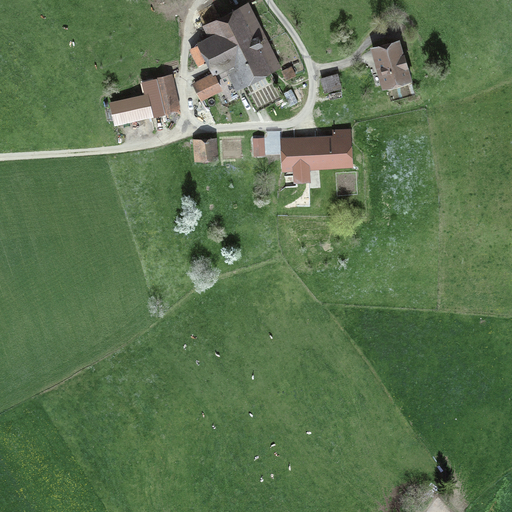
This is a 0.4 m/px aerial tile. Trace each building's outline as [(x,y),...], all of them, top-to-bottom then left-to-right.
[(215,73),(195,83),(202,98),(220,90),(215,78),(234,69),(239,80),(278,62),(251,4),(205,26),(211,37),(200,42),(202,45),(191,50),(199,65),(209,61),(215,73)] [(403,69),(407,68),(401,43),(370,51),(375,70),(373,71),(374,76),(376,75),(379,86),(384,84),(385,85),(406,79),(403,69)] [(283,73),(286,80),(295,75),(292,68),(283,73)] [(340,88),(336,75),(322,79),(325,92),(340,88)] [(169,76),(155,80),(158,91),(163,112),(177,109),(169,76)] [(190,107),(198,105),(194,92),(187,94),(190,107)] [(135,104),(124,108),(127,117),(138,112),(135,104)] [(317,143),(316,137),(281,139),(283,169),(294,168),(295,180),(308,179),(307,168),(315,167),(315,161),(348,160),(347,142),(352,141),(351,128),(332,129),(333,142),(317,143)] [(265,154),(264,137),(254,138),(254,155),(265,154)] [(212,155),(211,139),(200,139),(200,156),(212,155)]
